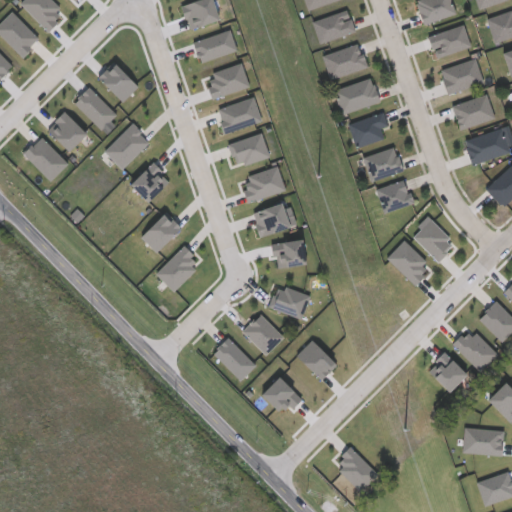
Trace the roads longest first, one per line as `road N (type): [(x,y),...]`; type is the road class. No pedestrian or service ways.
road 1 (residential): [(0,121),(100,22),(129,12),(148,24),(236,267),(236,288),(159,366)]
road 2 (tertiary): [(0,204),(303,511)]
road 3 (residential): [(511,237),(268,476)]
road 4 (residential): [(381,0),(448,194),(498,251)]
